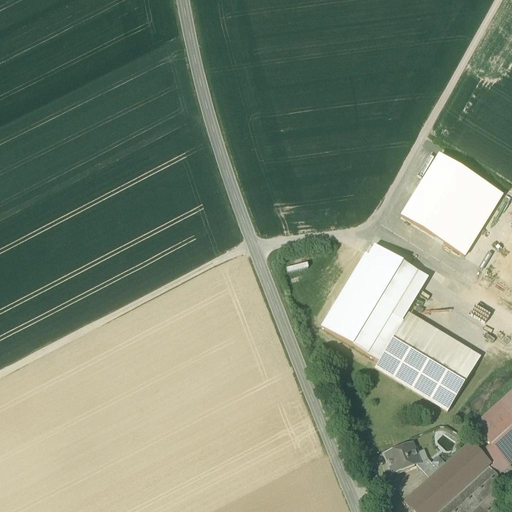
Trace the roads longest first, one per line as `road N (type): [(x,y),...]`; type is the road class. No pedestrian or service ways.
road 1 (tertiary): [(361,511),(254,248),(189,0)]
road 2 (track): [(0,375),(254,248)]
road 3 (track): [(371,231),(499,0)]
